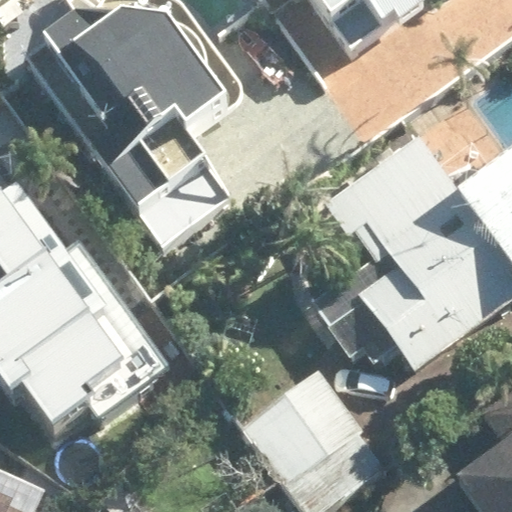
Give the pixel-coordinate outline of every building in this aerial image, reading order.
[(296,0),(352,68),(389,37),(396,46),(423,25),(413,12),(427,0),(296,0)] [(71,81),(136,168),(139,166),(166,146),(175,158),(220,124),(162,47),(75,32),(36,62),(58,91),(71,81)] [(139,229),(162,263),(227,220),(203,184),(167,208),(139,166),(136,168),(103,190),(132,233),(139,229)] [(382,348),(413,392),(511,320),(511,172),(511,171),(381,265),(421,321),(382,348)] [(99,435),(169,385),(79,258),(63,269),(18,205),(0,217),(0,414),(4,420),(19,409),(50,452),(91,423),(99,435)] [(317,379),(241,436),(298,511),(337,511),(388,474),(317,379)] [(511,511),(511,459),(474,489),(491,511),(511,511)]
